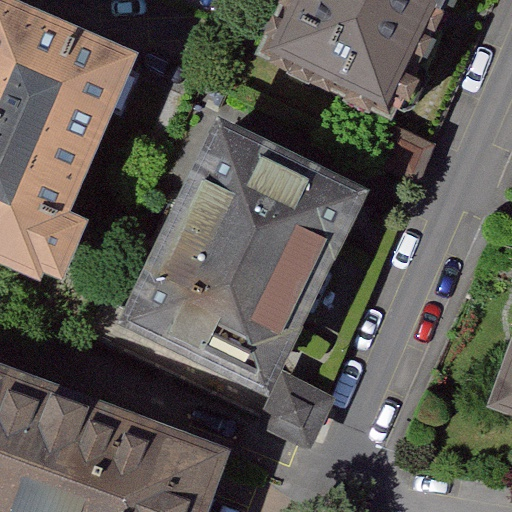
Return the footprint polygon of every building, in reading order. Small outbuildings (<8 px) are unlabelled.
[(448,0),(296,0),(267,62),(391,121),(448,0)] [(112,90),(9,45),(0,65),(0,287),(52,311),(57,301),(75,308),(90,272),(75,266),(145,105),(112,90)] [(356,198),(225,137),(141,318),(272,378),(356,198)] [(0,376),(0,511),(200,511),(220,457),(0,376)] [(511,380),(498,420),(511,424),(511,380)]
